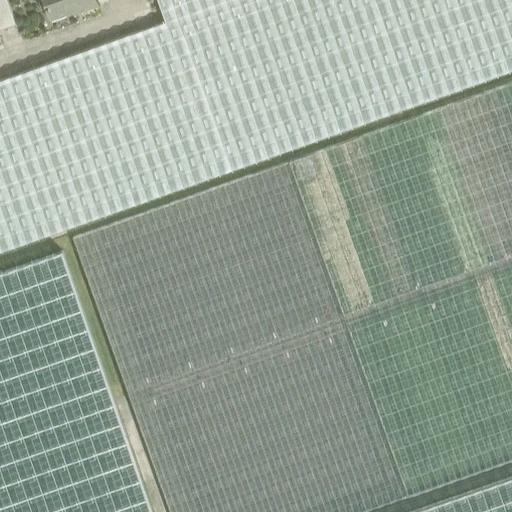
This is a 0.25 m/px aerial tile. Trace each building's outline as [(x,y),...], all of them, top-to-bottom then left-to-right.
[(155,26),(0,80),(0,251),(65,228),(68,227),(511,69),(511,0),(156,0),(165,22),(155,26)] [(0,0),(0,29),(16,24),(7,0),(0,0)] [(82,11),(96,6),(94,0),(43,0),(51,19),(81,8),(82,11)] [(511,81),(507,83),(299,156),(72,237),(131,402),(169,511),(361,511),(394,501),(511,459),(511,81)] [(0,511),(165,511),(68,236),(0,260),(0,511)] [(511,511),(511,476),(407,511),(511,511)]
